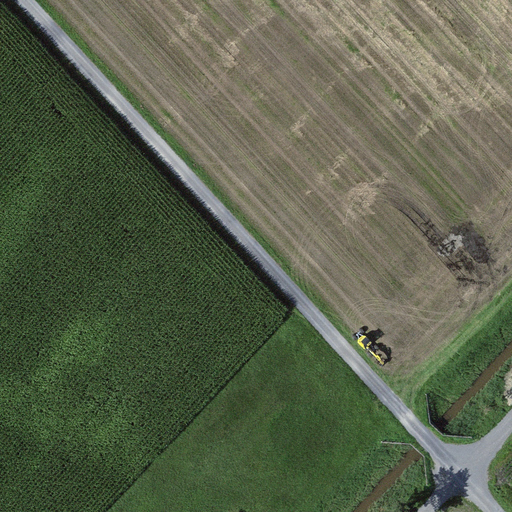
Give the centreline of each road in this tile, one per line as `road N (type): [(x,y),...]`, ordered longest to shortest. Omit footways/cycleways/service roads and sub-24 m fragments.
road 1 (track): [(24,0),(492,511)]
road 2 (track): [(511,423),(429,511)]
